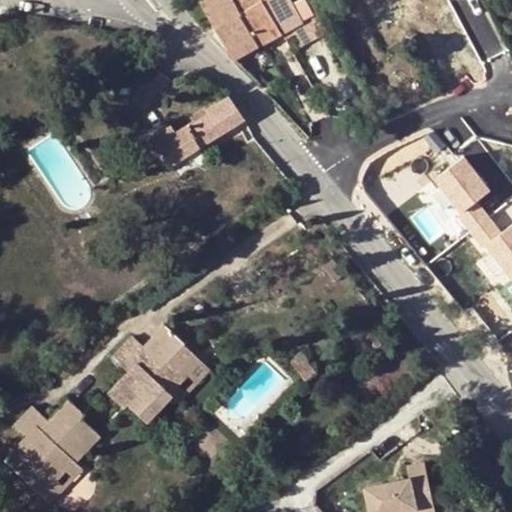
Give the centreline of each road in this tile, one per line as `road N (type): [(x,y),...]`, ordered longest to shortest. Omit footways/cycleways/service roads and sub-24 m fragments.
road 1 (tertiary): [(465,367),(311,177)]
road 2 (residential): [(311,177),(446,110),(511,96)]
road 3 (residential): [(298,498),(465,367)]
road 4 (tertiary): [(311,177),(206,53)]
